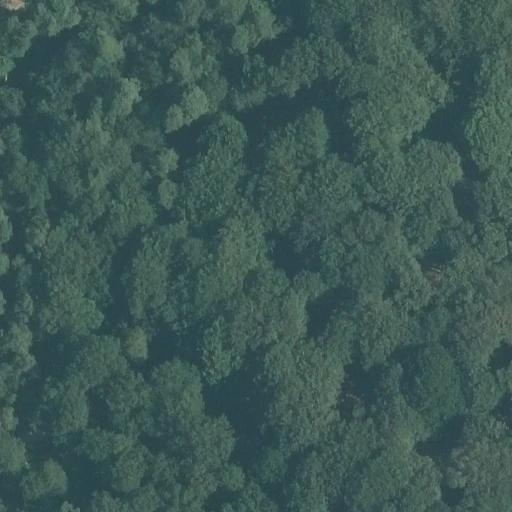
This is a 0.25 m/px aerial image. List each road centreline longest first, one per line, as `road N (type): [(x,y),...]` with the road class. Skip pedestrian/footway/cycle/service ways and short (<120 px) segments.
road 1 (track): [(0,462),(189,370),(250,324),(511,74)]
road 2 (track): [(0,119),(137,328),(189,370)]
